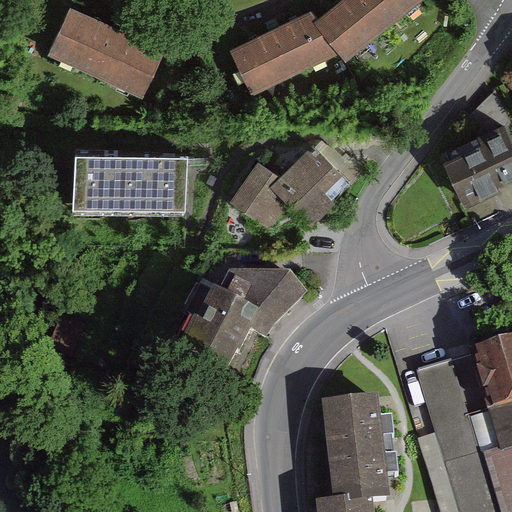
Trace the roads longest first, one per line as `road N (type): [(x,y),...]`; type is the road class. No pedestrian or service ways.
road 1 (residential): [(470,0),(484,22),(485,53),(363,216),(360,262),(378,301)]
road 2 (residential): [(282,511),(280,424),(305,360),(378,301)]
road 3 (residential): [(284,0),(192,30),(115,0)]
road 4 (residential): [(378,301),(511,239)]
